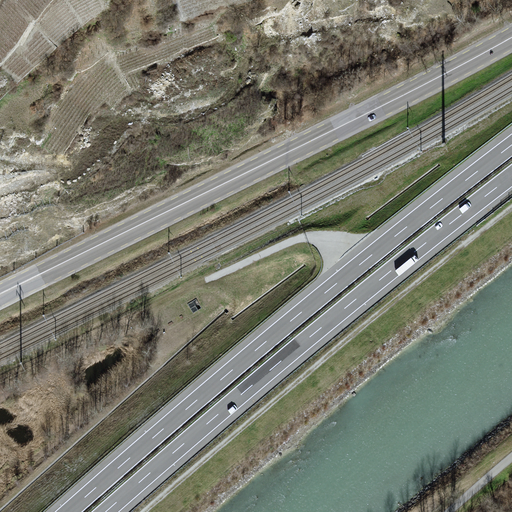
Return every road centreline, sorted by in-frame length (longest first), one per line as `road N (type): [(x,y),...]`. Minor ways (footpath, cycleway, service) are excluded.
road 1 (motorway): [(511,144),(249,354),(68,511)]
road 2 (primary): [(511,36),(0,295)]
road 3 (motorway): [(106,511),(511,176)]
road 4 (track): [(144,511),(511,207)]
